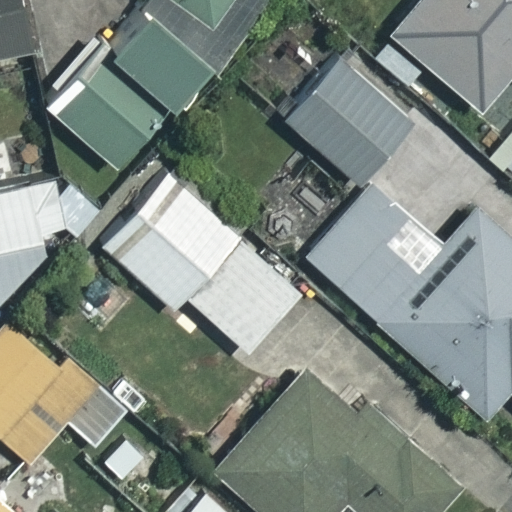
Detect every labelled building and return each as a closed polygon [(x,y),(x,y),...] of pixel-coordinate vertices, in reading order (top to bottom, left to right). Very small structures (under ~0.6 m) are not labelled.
[(0,0),(0,33),(16,30),(9,0),(0,0)] [(118,0),(94,35),(177,94),(243,0),(118,0)] [(511,0),(395,0),(379,19),(469,96),(510,47),(511,49),(511,0)] [(403,107),(329,41),(273,104),(347,169),(403,107)] [(152,106),(86,43),(37,94),(104,157),(152,106)] [(291,281),(160,157),(91,229),(166,300),(179,286),(235,340),(291,281)] [(92,198),(52,165),(0,177),(0,276),(36,234),(33,222),(52,219),(66,230),(92,198)] [(433,238),(361,175),(298,247),(477,402),(498,377),(511,389),(511,238),(467,199),(433,238)] [(50,353),(0,310),(0,433),(21,451),(56,409),(87,435),(119,397),(57,345),(50,353)] [(188,363),(140,322),(113,353),(162,394),(188,363)] [(342,399),(292,355),(202,457),(264,511),(315,511),(319,507),(324,511),(413,511),(448,473),(352,388),(342,399)] [(230,511),(194,479),(164,511),(230,511)] [(0,511),(16,511),(0,498),(0,511)]
